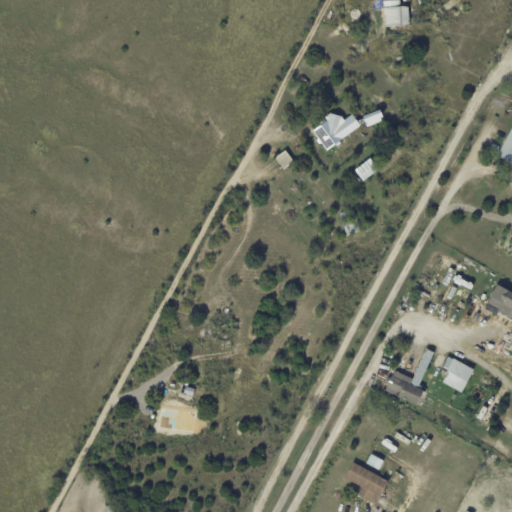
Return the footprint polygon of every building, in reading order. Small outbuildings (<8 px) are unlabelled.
[(384,8),(401,6),(403,26),(386,27),(384,8)] [(361,126),(361,127),(327,151),(322,143),(320,145),(317,141),(319,139),(313,131),(328,121),(325,118),(331,114),(343,117),(345,120),(353,115),(358,122),(365,118),(364,117),(382,110),(385,117),(382,118),(383,121),(368,128),(366,123),(361,126)] [(511,164),(498,157),(511,129),(511,164)] [(282,168),(275,159),(286,151),(295,163),(284,171),(282,168)] [(340,214),(354,210),(361,232),(347,237),(340,214)] [(453,275),(463,282),(461,285),(451,279),(453,275)] [(511,318),(511,295),(494,287),(485,306),(511,318)] [(419,389),(425,392),(418,407),(386,391),(388,386),(385,385),(388,378),(392,379),(395,371),(413,380),(427,350),(435,354),(419,389)] [(392,352),(397,355),(393,361),(388,357),(392,352)] [(441,383),(460,393),(472,370),(447,357),(441,369),(447,372),(441,383)] [(453,429),(422,411),(425,404),(430,407),(433,404),(439,407),(437,411),(457,423),(453,429)] [(365,464),(377,471),(382,462),(369,455),(365,464)] [(387,481),(390,483),(377,506),(358,496),(362,488),(346,479),(354,464),(387,481)]
